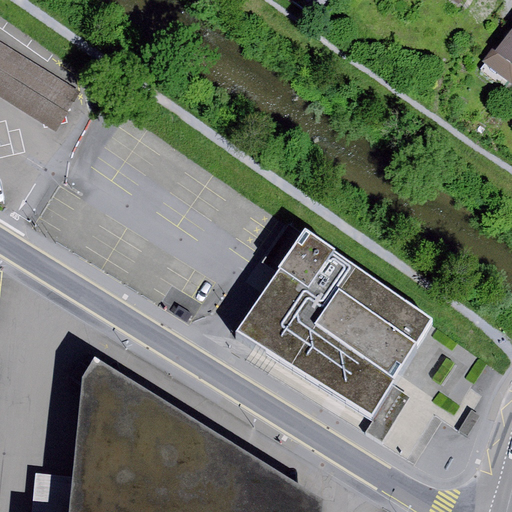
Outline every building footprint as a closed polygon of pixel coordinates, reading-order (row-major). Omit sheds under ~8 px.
[(465,0),(427,0),(438,7),(442,0),(443,0),(459,10),(465,0)] [(511,41),(503,53),(496,48),(482,66),(511,88),(511,41)] [(0,101),(59,139),(83,100),(0,47),(0,101)] [(273,284),(242,330),(372,416),(398,377),(437,318),(307,233),(273,284)] [(179,309),(174,318),(189,327),(194,319),(179,309)] [(322,511),(324,503),(97,357),(83,380),(73,478),(70,511),(322,511)] [(472,411),(459,432),(468,437),(480,417),(472,411)] [(70,511),(73,478),(36,475),(32,511),(70,511)]
